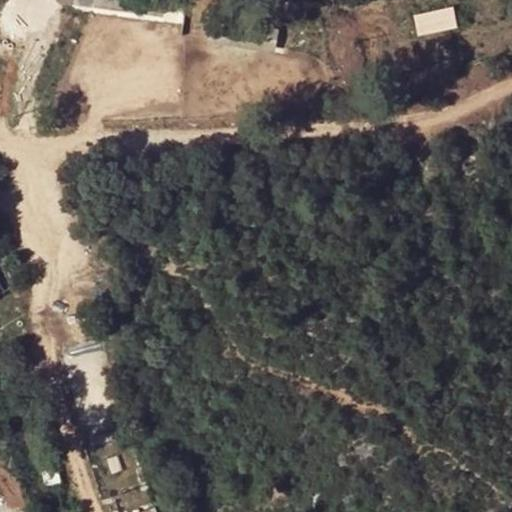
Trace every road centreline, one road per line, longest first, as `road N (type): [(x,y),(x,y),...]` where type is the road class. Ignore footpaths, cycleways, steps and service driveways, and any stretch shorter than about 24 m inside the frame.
road 1 (track): [(511,93),(419,122),(222,140),(0,145)]
road 2 (track): [(93,511),(47,333),(27,148)]
